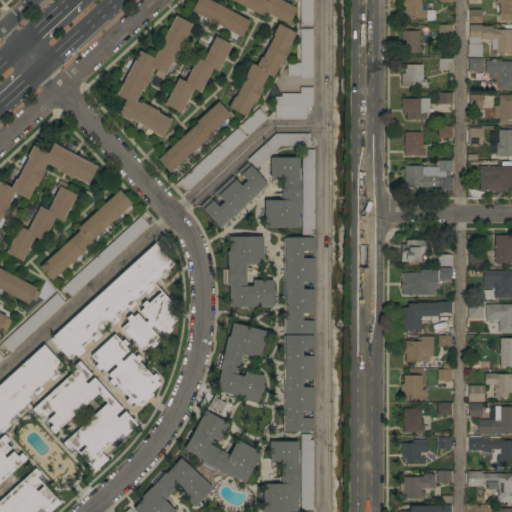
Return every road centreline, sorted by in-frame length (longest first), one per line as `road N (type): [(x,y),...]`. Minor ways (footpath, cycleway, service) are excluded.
road 1 (secondary): [(368,511),(367,0)]
road 2 (residential): [(204,324),(191,236),(0,22)]
road 3 (residential): [(89,511),(176,417),(204,324)]
road 4 (residential): [(369,214),(511,214)]
